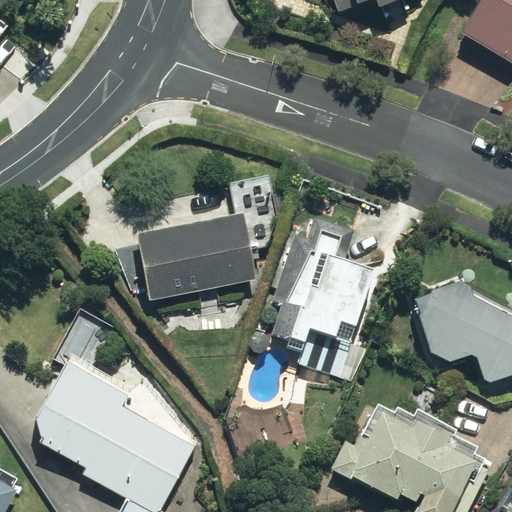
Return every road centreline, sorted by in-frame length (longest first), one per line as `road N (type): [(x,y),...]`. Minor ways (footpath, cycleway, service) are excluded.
road 1 (residential): [(134,45),(511,181)]
road 2 (tertiary): [(0,173),(69,124),(134,45)]
